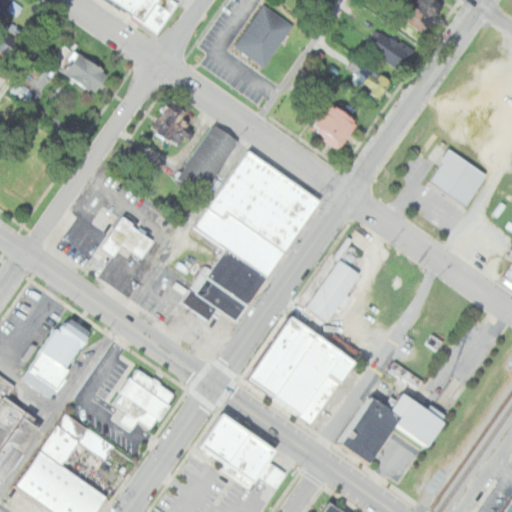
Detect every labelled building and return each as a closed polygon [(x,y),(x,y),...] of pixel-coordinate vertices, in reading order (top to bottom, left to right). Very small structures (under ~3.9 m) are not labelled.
[(0,0),(0,12),(9,0),(0,0)] [(108,0),(157,32),(176,2),(172,0),(108,0)] [(423,32),(444,5),(438,0),(414,0),(402,16),(423,32)] [(264,67),(291,23),(261,4),(233,47),(264,67)] [(397,70),(413,50),(379,25),(364,45),(397,70)] [(0,54),(10,43),(0,33),(0,54)] [(60,71),(94,93),(107,72),(73,50),(60,71)] [(345,68),(353,74),(349,79),(377,99),(389,81),(353,56),(345,68)] [(338,148),(357,121),(328,100),(309,128),(338,148)] [(179,115),(166,104),(149,125),(176,148),(189,132),(175,120),(179,115)] [(173,180),(211,125),(236,143),(198,197),(173,180)] [(245,149),(316,200),(280,250),(209,199),(245,149)] [(429,179),(466,204),(486,174),(449,149),(429,179)] [(280,250),(262,276),(191,225),(209,199),(280,250)] [(149,239),(142,235),(144,231),(115,214),(95,248),(107,255),(113,244),(138,259),(149,239)] [(262,276),(244,302),(207,276),(225,250),(262,276)] [(302,305),(336,257),(360,274),(326,323),(302,305)] [(511,283),(511,262),(502,277),(511,283)] [(244,302),(233,318),(195,293),(207,276),(244,302)] [(243,377),(286,315),(313,334),(270,396),(243,377)] [(20,378),(61,320),(89,340),(48,398),(20,378)] [(347,362),(355,351),(329,333),(321,344),(347,362)] [(270,396),(313,334),(338,351),(294,413),(270,396)] [(294,413),(338,351),(350,360),(307,422),(294,413)] [(170,392),(129,369),(123,380),(119,378),(110,393),(112,395),(107,404),(116,410),(111,420),(126,429),(131,421),(148,431),(170,392)] [(0,394),(0,376),(13,385),(4,397),(0,394)] [(335,443),(368,395),(396,415),(363,463),(335,443)] [(0,397),(1,396),(39,422),(0,476),(0,397)] [(61,466),(78,441),(105,460),(115,446),(64,411),(12,487),(48,511),(93,511),(105,496),(61,466)] [(201,445),(224,462),(219,468),(248,489),(257,476),(275,489),(286,474),(269,461),(276,451),(224,413),(201,445)] [(396,483),(415,454),(394,440),(375,469),(396,483)] [(498,511),(510,496),(511,497),(511,511),(498,511)] [(309,511),(332,511),(317,501),(309,511)] [(318,511),(325,502),(339,511),(318,511)]
